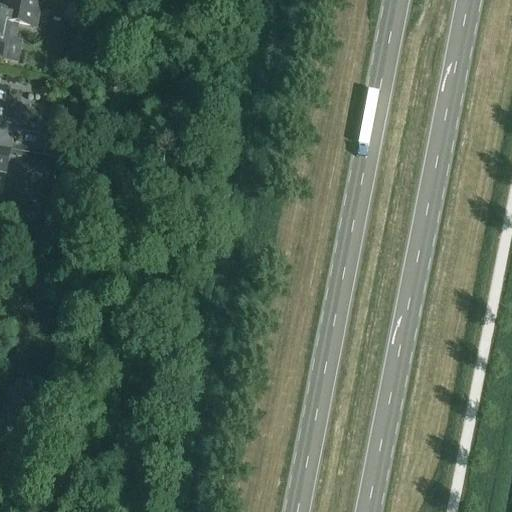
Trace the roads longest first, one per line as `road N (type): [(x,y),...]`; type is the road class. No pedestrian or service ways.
road 1 (primary): [(369,511),(473,0)]
road 2 (primary): [(391,0),(290,511)]
